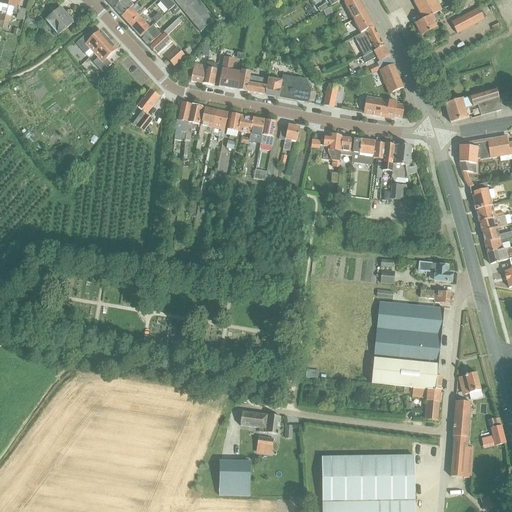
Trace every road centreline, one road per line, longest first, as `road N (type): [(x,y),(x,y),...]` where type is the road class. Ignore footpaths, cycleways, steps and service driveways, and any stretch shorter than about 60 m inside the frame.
road 1 (residential): [(435,135),(173,90),(93,3)]
road 2 (residential): [(237,406),(446,432),(455,311),(464,279),(475,275)]
road 3 (secondary): [(435,135),(368,0)]
road 4 (secondary): [(475,275),(435,135)]
